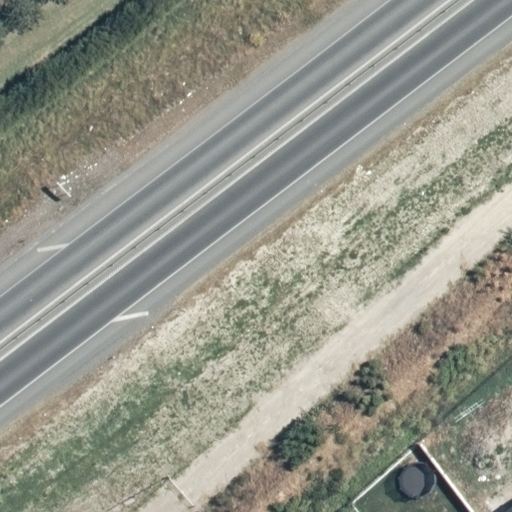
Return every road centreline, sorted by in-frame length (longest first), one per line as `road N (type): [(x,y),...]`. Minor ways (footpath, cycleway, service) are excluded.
road 1 (trunk): [(500,0),(0,378)]
road 2 (trunk): [(0,312),(411,0)]
